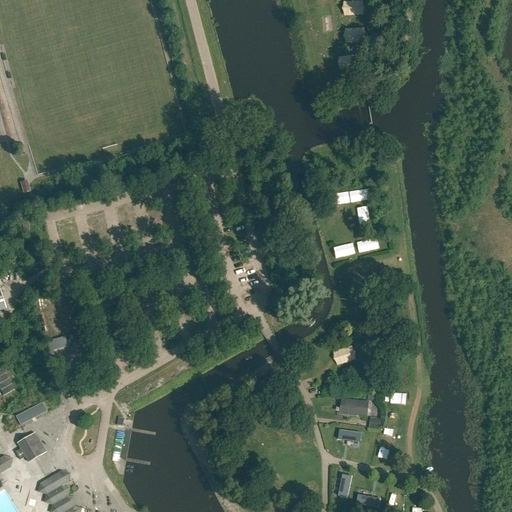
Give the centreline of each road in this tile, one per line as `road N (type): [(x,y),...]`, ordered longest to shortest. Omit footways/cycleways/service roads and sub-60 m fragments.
road 1 (residential): [(189,0),(268,297),(255,308)]
road 2 (residential): [(101,402),(120,383),(255,308)]
road 3 (residential): [(101,402),(99,455),(79,465),(66,439),(76,410),(95,402)]
